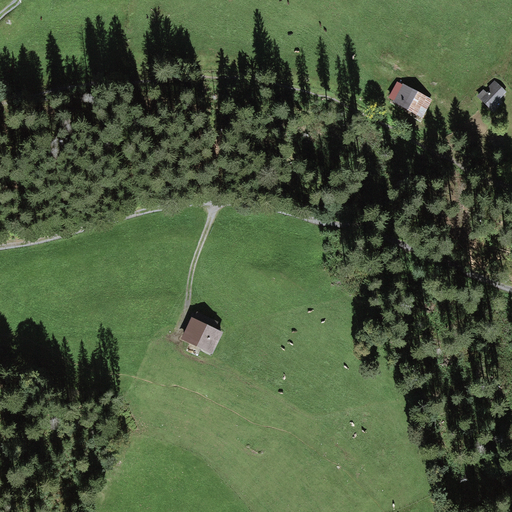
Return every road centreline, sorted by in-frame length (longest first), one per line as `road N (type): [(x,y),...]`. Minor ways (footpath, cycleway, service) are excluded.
road 1 (track): [(0,245),(216,202),(366,224),(511,292)]
road 2 (track): [(511,198),(412,122)]
